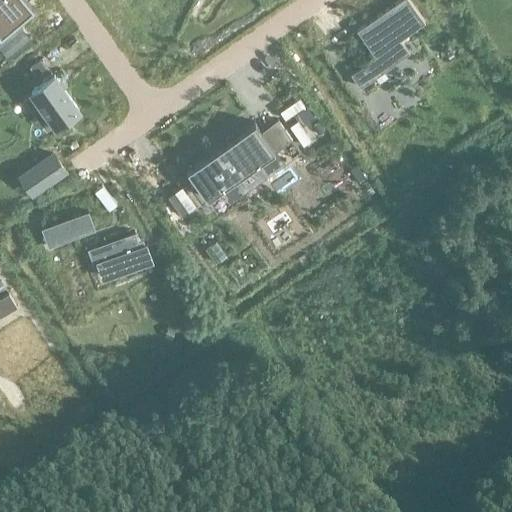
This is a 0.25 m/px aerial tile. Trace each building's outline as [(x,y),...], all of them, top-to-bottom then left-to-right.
[(26,0),(0,0),(0,37),(34,9),(26,0)] [(410,0),(398,0),(357,29),(376,55),(351,72),(360,85),(409,51),(400,38),(425,20),(410,0)] [(29,66),(35,74),(45,68),(39,59),(29,66)] [(54,74),(31,90),(55,125),(78,109),(54,74)] [(299,97),(279,110),(285,119),(304,105),(299,97)] [(254,121),(187,169),(207,197),(232,179),(241,192),(264,176),(255,163),(275,149),(291,138),(277,118),(261,130),(254,121)] [(297,119),(289,125),(303,144),(310,139),(297,119)] [(317,122),(312,126),(317,134),(323,130),(317,122)] [(19,177),(30,192),(62,169),(51,155),(19,177)] [(353,176),(358,183),(365,179),(360,172),(353,176)] [(180,186),(173,191),(186,211),(194,206),(180,186)] [(173,191),(166,196),(180,216),(186,211),(173,191)] [(42,226),(48,245),(94,228),(88,210),(42,226)] [(87,248),(93,263),(98,261),(104,276),(151,258),(145,243),(140,245),(134,230),(87,248)] [(8,293),(0,297),(0,306),(4,313),(16,306),(8,293)]
